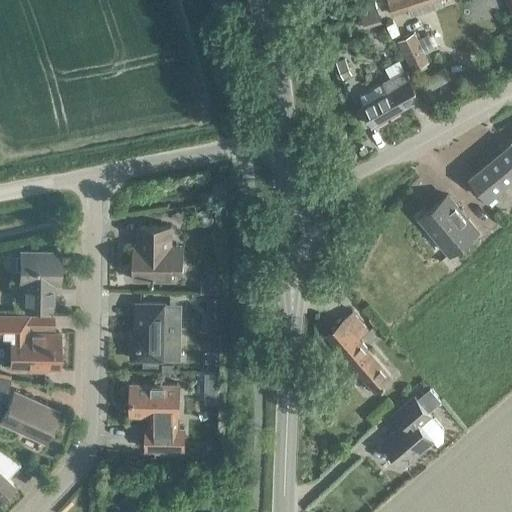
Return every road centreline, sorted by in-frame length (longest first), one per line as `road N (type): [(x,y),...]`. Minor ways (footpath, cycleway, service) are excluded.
road 1 (residential): [(33,511),(79,459),(88,434),(92,175)]
road 2 (residential): [(307,211),(335,185),(511,86)]
road 3 (unclassified): [(92,175),(285,143)]
road 4 (secondary): [(284,511),(291,318)]
road 5 (secondary): [(285,143),(260,0)]
